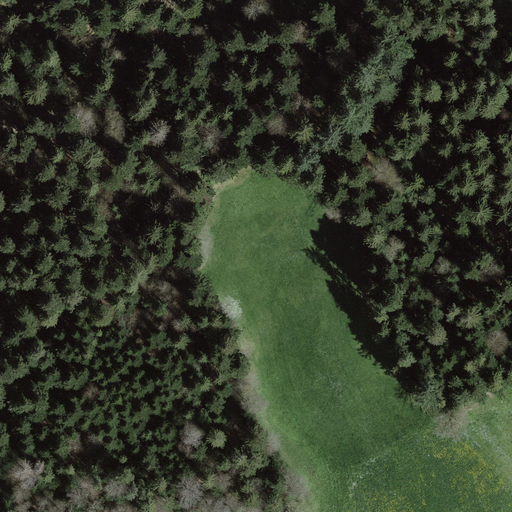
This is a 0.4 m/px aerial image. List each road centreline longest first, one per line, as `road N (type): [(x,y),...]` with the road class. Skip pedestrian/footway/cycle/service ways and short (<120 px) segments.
road 1 (track): [(417,0),(302,99),(194,150),(103,154),(0,119)]
road 2 (track): [(308,508),(220,315),(152,226),(127,153)]
